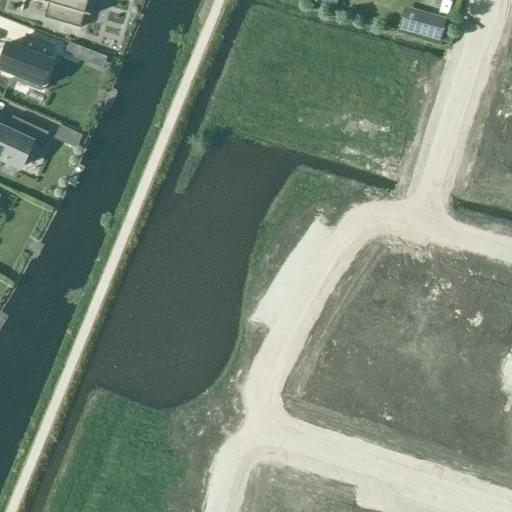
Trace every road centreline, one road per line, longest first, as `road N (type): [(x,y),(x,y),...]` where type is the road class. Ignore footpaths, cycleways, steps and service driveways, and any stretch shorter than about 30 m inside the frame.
road 1 (residential): [(261,433),(256,377),(343,235),(371,219),(415,219)]
road 2 (residential): [(261,433),(503,511)]
road 3 (residential): [(415,219),(488,0)]
